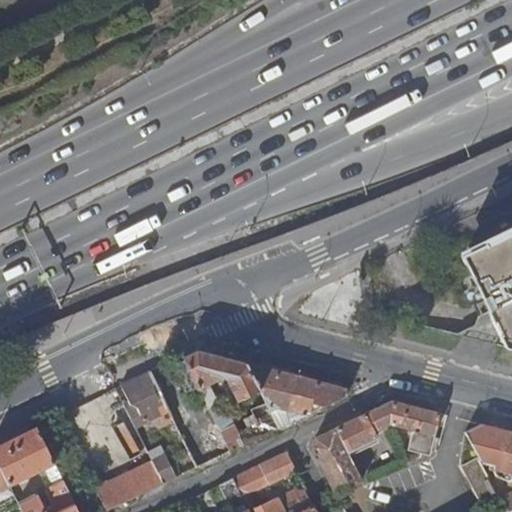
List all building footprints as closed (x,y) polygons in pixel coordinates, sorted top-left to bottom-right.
[(491,321),(505,349),(511,350),(511,228),(465,252),(462,263),(491,321)] [(245,362),(194,349),(182,355),(197,386),(222,375),(234,399),(244,395),(247,398),(254,395),(252,392),(258,389),(245,362)] [(280,371),(245,362),(258,389),(264,401),(280,371)] [(343,388),(280,371),(264,401),(276,428),(344,395),(343,388)] [(128,404),(123,407),(133,427),(167,411),(149,372),(119,386),(128,404)] [(391,399),(334,427),(346,449),(373,435),(372,431),(386,424),(410,429),(405,450),(427,455),(439,412),(391,399)] [(276,428),(264,401),(248,408),(255,422),(236,433),(241,445),(276,428)] [(221,402),(208,409),(218,430),(231,424),(221,402)] [(511,430),(479,422),(463,430),(476,455),(479,458),(485,459),(487,462),(493,463),(492,474),(507,479),(511,489),(511,490),(500,497),(508,511),(511,509),(511,430)] [(241,445),(236,433),(231,424),(218,430),(228,451),(241,445)] [(62,425),(40,436),(58,473),(81,461),(62,425)] [(131,455),(143,449),(130,426),(119,432),(131,455)] [(34,427),(0,443),(0,470),(8,485),(43,467),(50,479),(58,475),(58,473),(40,436),(34,427)] [(334,427),(315,437),(311,447),(335,493),(361,480),(346,449),(334,427)] [(232,478),(243,501),(248,510),(248,511),(293,511),(312,503),(302,485),(255,507),(248,495),(290,475),(295,483),(300,481),(285,452),(232,478)] [(161,484),(174,478),(162,454),(149,461),(161,484)] [(479,458),(476,455),(458,465),(483,511),(498,503),(502,511),(507,511),(508,511),(500,497),(479,458)] [(106,511),(161,484),(149,461),(100,485),(95,474),(89,477),(91,482),(94,488),(106,511)] [(0,470),(0,491),(9,487),(8,485),(0,470)] [(58,475),(50,479),(53,485),(61,481),(58,475)] [(232,478),(216,485),(227,508),(243,501),(232,478)] [(76,511),(71,501),(61,481),(53,485),(48,488),(57,506),(44,511),(43,511),(34,496),(17,504),(20,511),(76,511)] [(30,482),(11,492),(17,504),(34,496),(36,494),(30,482)] [(81,495),(94,488),(91,482),(79,488),(81,495)] [(89,511),(103,511),(106,511),(94,488),(81,495),(89,511)] [(76,511),(89,511),(81,495),(71,501),(76,511)] [(191,511),(186,500),(180,503),(184,511),(191,511)] [(316,511),(312,503),(293,511),(316,511)]
